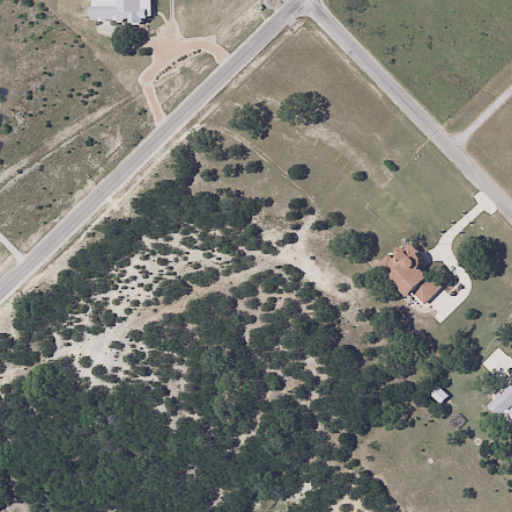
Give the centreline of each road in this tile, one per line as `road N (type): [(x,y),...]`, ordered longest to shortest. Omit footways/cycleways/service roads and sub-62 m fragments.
road 1 (residential): [(0,296),(299,0)]
road 2 (residential): [(311,0),(511,209)]
